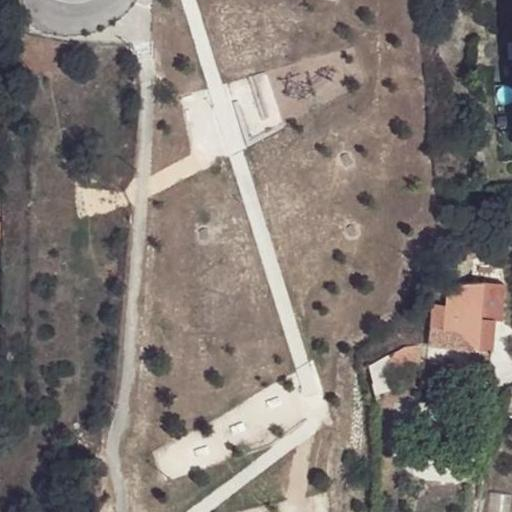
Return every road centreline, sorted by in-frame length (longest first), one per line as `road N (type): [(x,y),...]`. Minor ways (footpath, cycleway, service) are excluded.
road 1 (motorway): [(236,0),(188,511)]
road 2 (motorway): [(290,511),(316,0)]
